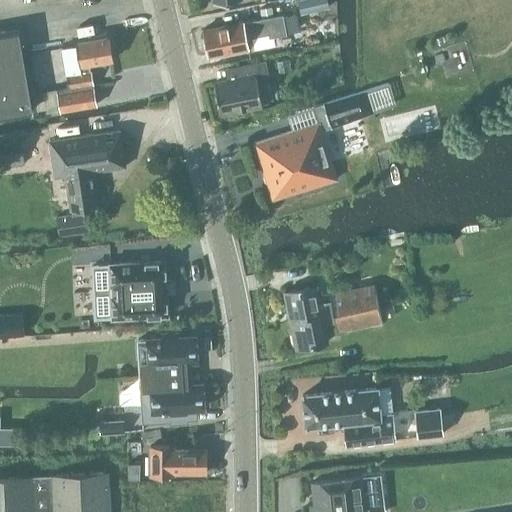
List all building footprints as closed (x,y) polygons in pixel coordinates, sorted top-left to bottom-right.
[(328,0),(301,0),(299,1),(302,14),(330,8),(328,0)] [(269,37),(287,34),(283,14),(243,22),(204,30),(204,29),(203,29),(208,56),(209,56),(209,55),(248,47),(248,48),(249,48),(247,38),(269,34),(269,37)] [(0,116),(32,111),(18,31),(0,34),(0,116)] [(90,64),(112,60),(107,36),(76,41),(81,72),(67,74),(69,88),(60,89),(64,110),(96,104),(90,64)] [(283,38),(267,41),(270,53),(286,50),(283,38)] [(445,76),(474,68),(467,42),(438,49),(445,76)] [(245,77),(214,83),(220,114),(262,105),(258,85),(270,82),(265,60),(242,65),(245,77)] [(319,73),(325,87),(339,80),(333,66),(319,73)] [(370,104),(366,90),(313,107),(318,121),(318,122),(255,142),(272,199),(337,179),(322,131),(361,116),(358,108),(370,104)] [(120,129),(50,140),(55,177),(65,176),(70,214),(57,216),(60,234),(89,230),(87,212),(86,208),(98,205),(93,172),(125,166),(120,129)] [(21,138),(0,139),(0,165),(25,163),(21,138)] [(168,315),(165,260),(109,263),(112,318),(168,315)] [(285,291),(290,320),(379,302),(375,284),(330,293),(332,302),(320,304),(316,285),(285,291)] [(382,318),(379,302),(290,320),(296,348),(328,342),(324,323),(336,321),(338,331),(382,322),(381,318),(382,318)] [(23,308),(0,311),(0,334),(26,331),(23,308)] [(142,365),(142,374),(186,372),(185,360),(196,360),(195,335),(180,336),(179,332),(163,333),(163,341),(149,342),(150,365),(142,365)] [(186,372),(142,374),(143,387),(151,387),(151,410),(171,410),(171,412),(187,412),(187,409),(203,407),(202,383),(186,384),(186,372)] [(346,443),(396,437),(393,412),(382,413),(379,386),(303,394),(306,426),(343,423),(346,443)] [(418,435),(443,432),(441,407),(415,410),(418,435)] [(123,433),(122,420),(99,422),(100,434),(123,433)] [(127,442),(127,455),(142,455),(142,442),(127,442)] [(175,475),(175,473),(206,472),(206,449),(174,450),(175,445),(151,445),(151,475),(175,475)] [(110,511),(108,472),(0,477),(0,511),(110,511)] [(310,511),(345,511),(342,478),(312,482),(314,501),(316,500),(317,505),(310,506),(310,511)] [(177,511),(206,511),(206,496),(178,497),(177,487),(141,488),(141,503),(178,501),(177,511)] [(384,511),(382,492),(357,495),(359,511),(384,511)]
